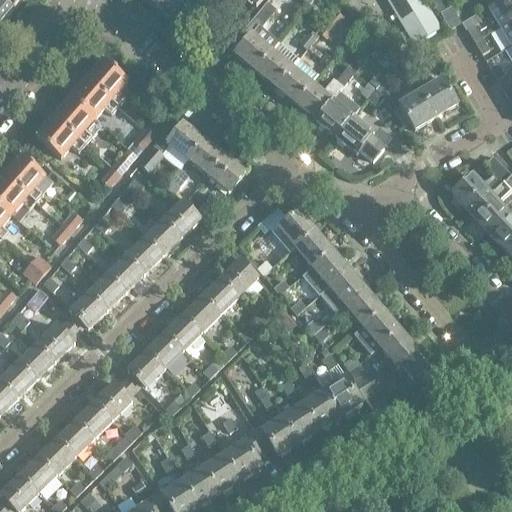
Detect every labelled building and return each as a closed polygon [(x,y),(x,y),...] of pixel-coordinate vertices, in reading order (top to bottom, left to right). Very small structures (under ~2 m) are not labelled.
[(1,0),(0,0),(0,26),(13,11),(1,0)] [(1,0),(13,11),(22,0),(1,0)] [(139,4),(139,9),(141,13),(144,16),(148,17),(153,16),(156,14),(170,26),(189,5),(196,11),(206,0),(141,0),(141,1),(139,4)] [(242,0),(254,10),(263,0),(242,0)] [(422,0),(385,0),(413,48),(441,31),(422,0)] [(436,15),(463,0),(462,0),(447,0),(439,5),(437,0),(430,4),(436,15)] [(511,0),(505,0),(498,5),(489,10),(500,29),(511,22),(511,0)] [(233,58),(254,75),(278,46),(256,28),(272,10),(265,4),(241,34),(247,40),(233,58)] [(441,16),(450,32),(461,26),(451,10),(441,16)] [(511,22),(500,29),(511,48),(511,47),(511,22)] [(482,41),(474,29),(467,33),(475,45),(482,41)] [(308,35),(299,47),(306,53),(315,41),(308,35)] [(489,53),(482,41),(475,45),(482,57),(489,53)] [(278,46),(254,75),(274,92),(299,62),(278,46)] [(438,56),(434,49),(423,55),(427,62),(438,56)] [(327,53),(319,63),(327,69),(335,58),(327,53)] [(299,62),(274,92),(294,108),(311,88),(319,79),(299,62)] [(102,63),(85,82),(117,110),(124,102),(117,95),(126,84),(102,63)] [(497,66),(490,71),(497,83),(504,79),(497,66)] [(311,88),(294,108),(315,125),(341,93),(356,75),(348,69),(336,84),(333,82),(322,96),(311,88)] [(360,96),(367,102),(375,92),(380,86),(374,81),(369,87),(368,86),(360,96)] [(85,82),(68,101),(93,123),(104,110),(111,117),(117,110),(85,82)] [(442,82),(420,95),(436,121),(457,108),(442,82)] [(380,86),(375,92),(383,99),(384,101),(384,100),(391,112),(399,108),(390,94),(393,91),(384,83),(381,86),(380,86)] [(375,92),(367,102),(377,110),(384,101),(383,99),(375,92)] [(341,93),(315,125),(335,141),(352,120),(345,115),(354,104),(341,93)] [(420,95),(399,108),(414,134),(436,121),(420,95)] [(68,101),(52,120),(84,148),(91,140),(84,134),(93,123),(68,101)] [(155,119),(143,133),(153,142),(165,128),(155,119)] [(84,148),(52,120),(35,140),(60,161),(71,149),(78,155),(84,148)] [(352,120),(335,141),(355,158),(358,154),(371,165),(382,152),(369,141),(372,137),(352,120)] [(176,124),(139,168),(150,176),(164,160),(164,159),(169,153),(169,151),(186,164),(203,143),(182,127),(181,128),(176,124)] [(143,133),(132,146),(142,154),(153,142),(143,133)] [(203,143),(186,164),(206,180),(223,159),(203,143)] [(20,158),(3,178),(35,206),(41,198),(34,192),(45,180),(20,158)] [(122,158),(111,171),(121,179),(132,166),(122,158)] [(223,159),(206,180),(227,197),(244,176),(223,159)] [(451,198),(469,218),(511,178),(493,160),(484,168),(494,178),(493,180),(482,190),(471,179),(451,198)] [(111,171),(99,184),(109,192),(121,179),(111,171)] [(174,198),(189,180),(180,172),(165,191),(174,198)] [(3,178),(0,180),(0,208),(11,218),(21,206),(29,213),(35,206),(3,178)] [(511,178),(469,218),(487,236),(507,217),(498,207),(511,194),(511,178)] [(128,190),(138,198),(144,191),(134,182),(128,190)] [(204,199),(197,193),(189,203),(196,209),(204,199)] [(111,209),(121,218),(127,210),(117,202),(111,209)] [(182,205),(163,223),(181,242),(200,223),(182,205)] [(0,208),(0,241),(2,244),(8,236),(1,230),(11,218),(0,208)] [(290,256),(295,252),(315,235),(297,214),(272,236),(290,256)] [(72,215),(61,228),(71,237),(82,224),(72,215)] [(511,222),(507,217),(487,236),(504,255),(511,247),(511,222)] [(94,229),(104,237),(110,230),(100,222),(94,229)] [(163,223),(144,242),(162,260),(181,242),(163,223)] [(61,228),(50,241),(60,250),(71,237),(61,228)] [(315,235),(295,252),(312,272),(332,255),(315,235)] [(93,249),(83,241),(77,249),(87,257),(93,249)] [(144,242),(125,260),(143,278),(162,260),(144,242)] [(312,272),(302,280),(319,300),(329,291),(349,275),(332,255),(312,272)] [(38,257),(29,268),(42,279),(51,268),(38,257)] [(125,260),(106,278),(125,297),(143,278),(125,260)] [(61,269),(70,277),(76,270),(67,262),(61,269)] [(267,263),(257,272),(263,279),(273,271),(267,263)] [(239,265),(220,283),(238,303),(258,284),(239,265)] [(42,279),(29,268),(21,277),(35,288),(42,279)] [(349,275),(329,291),(346,311),(366,295),(358,286),(360,279),(355,273),(350,277),(349,275)] [(106,278),(88,296),(106,315),(125,297),(106,278)] [(43,288),(53,296),(59,289),(49,281),(43,288)] [(220,283),(201,301),(220,321),(238,303),(220,283)] [(280,299),(289,291),(283,284),(273,292),(280,299)] [(6,291),(0,298),(0,308),(5,313),(17,300),(6,291)] [(366,295),(346,311),(363,331),(383,314),(366,295)] [(68,315),(72,319),(86,334),(106,315),(88,296),(68,315)] [(201,301),(183,319),(201,339),(220,321),(201,301)] [(300,303),(290,312),(296,319),(306,310),(300,303)] [(29,305),(12,324),(23,334),(39,314),(29,305)] [(297,328),(283,312),(274,322),(287,337),(297,328)] [(267,313),(258,322),(265,329),(274,320),(267,313)] [(383,314),(363,331),(354,338),(371,358),(380,351),(400,334),(383,314)] [(183,319),(164,338),(183,357),(201,339),(183,319)] [(55,329),(36,347),(55,366),(74,348),(71,345),(80,336),(68,323),(58,332),(55,329)] [(317,323),(307,331),(313,339),(323,330),(317,323)] [(323,330),(313,339),(320,346),(330,338),(323,330)] [(249,331),(240,340),(247,347),(256,338),(249,331)] [(400,334),(380,351),(397,371),(400,368),(411,382),(425,370),(414,356),(417,354),(400,334)] [(1,336),(0,338),(0,348),(4,352),(11,344),(1,336)] [(164,338),(145,356),(164,375),(183,357),(164,338)] [(247,347),(240,340),(230,349),(221,358),(228,365),(247,347)] [(36,347),(17,365),(36,384),(55,366),(36,347)] [(145,356),(126,374),(145,394),(164,375),(145,356)] [(336,384),(323,392),(340,420),(362,407),(344,379),(331,357),(323,362),(329,373),(336,384)] [(343,366),(349,375),(360,368),(354,359),(343,366)] [(17,365),(0,381),(0,385),(17,403),(36,384),(17,365)] [(298,370),(308,387),(316,382),(306,365),(298,370)] [(212,367),(202,376),(209,383),(219,374),(212,367)] [(360,368),(349,375),(354,384),(353,384),(364,402),(383,390),(373,372),(365,377),(360,368)] [(113,388),(94,406),(112,425),(131,406),(128,403),(137,394),(125,382),(116,391),(113,388)] [(289,384),(281,389),(288,400),(296,394),(289,384)] [(0,385),(0,418),(17,403),(0,385)] [(191,401),(200,392),(193,385),(184,394),(191,401)] [(260,402),(267,413),(275,408),(268,397),(263,390),(256,395),(260,402)] [(323,392),(302,406),(319,433),(340,420),(323,392)] [(184,394),(166,412),(165,413),(172,420),(191,401),(184,394)] [(94,406),(75,425),(93,444),(112,425),(94,406)] [(302,406),(281,419),(298,447),(319,433),(302,406)] [(281,419),(262,431),(259,433),(277,460),(298,447),(281,419)] [(223,426),(230,437),(238,432),(231,421),(223,426)] [(75,425),(56,443),(74,462),(93,444),(75,425)] [(134,429),(124,438),(132,446),(142,436),(134,429)] [(252,432),(241,439),(244,444),(254,459),(265,452),(252,432)] [(217,445),(210,434),(201,440),(208,450),(217,445)] [(56,443),(37,462),(55,481),(74,462),(56,443)] [(244,444),(223,457),(240,484),(261,471),(254,459),(244,444)] [(196,458),(189,448),(181,453),(188,464),(196,458)] [(106,458),(113,464),(122,455),(116,449),(106,458)] [(223,457),(202,470),(219,497),(240,484),(223,457)] [(126,460),(117,469),(124,475),(132,467),(126,460)] [(160,466),(167,477),(175,472),(168,461),(160,466)] [(37,462),(17,480),(36,499),(55,481),(37,462)] [(97,467),(87,476),(94,483),(104,474),(97,467)] [(202,470),(181,484),(199,511),(219,497),(202,470)] [(107,478),(98,487),(105,494),(114,485),(107,478)] [(17,480),(0,497),(0,500),(2,502),(0,504),(0,511),(22,511),(36,499),(17,480)] [(148,495),(141,484),(131,490),(138,501),(148,495)] [(181,484),(160,497),(169,511),(196,511),(199,511),(181,484)] [(78,485),(69,494),(76,501),(85,492),(78,485)] [(162,511),(152,495),(141,502),(144,507),(147,511),(162,511)] [(89,496),(80,505),(87,511),(96,503),(89,496)] [(60,503),(50,511),(64,511),(67,510),(60,503)]
